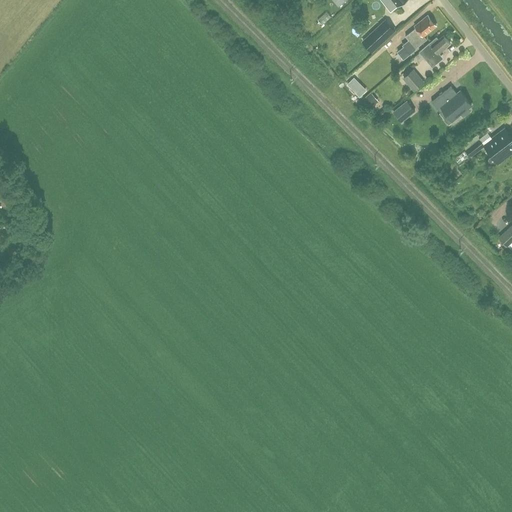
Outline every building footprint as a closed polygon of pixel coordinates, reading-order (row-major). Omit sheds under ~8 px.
[(427,16),(415,27),(416,28),(405,37),(408,41),(402,46),(410,56),(416,50),(416,49),(426,40),(423,37),(436,26),(427,16)] [(386,40),(375,29),(361,41),(372,53),(386,40)] [(444,36),(439,40),(436,38),(420,52),(433,67),(441,60),(439,58),(440,57),(440,55),(439,53),(450,43),(444,36)] [(404,78),(415,91),(424,83),(413,70),(404,78)] [(460,92),(457,94),(451,86),(431,102),(441,113),(444,111),(452,121),(460,114),(463,117),(471,111),(469,108),(472,106),(460,92)] [(372,94),(377,99),(382,94),(377,89),(372,94)] [(393,112),(402,122),(415,111),(407,101),(393,112)] [(511,150),(511,149),(511,148),(511,139),(506,132),(488,145),(499,158),(504,154),(505,156),(511,150)] [(471,155),(483,146),(479,140),(467,149),(471,155)] [(492,218),(500,226),(510,216),(502,209),(492,218)] [(511,224),(498,238),(507,247),(511,242),(511,224)]
